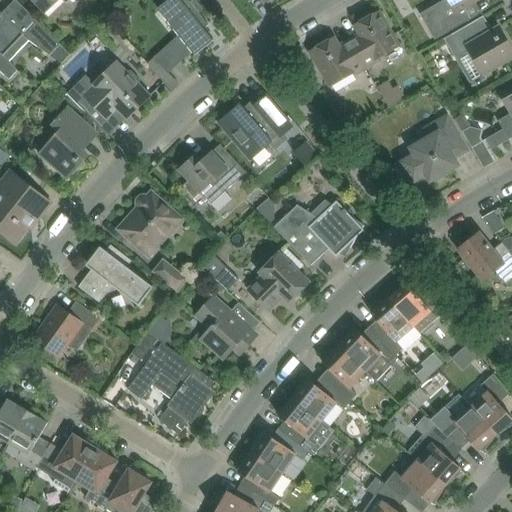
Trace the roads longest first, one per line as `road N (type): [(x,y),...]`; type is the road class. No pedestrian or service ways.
road 1 (residential): [(0,329),(57,240),(133,149),(232,62),(329,0)]
road 2 (residential): [(199,473),(280,367),(368,274),(432,223),(511,179)]
road 3 (residential): [(199,473),(0,356)]
